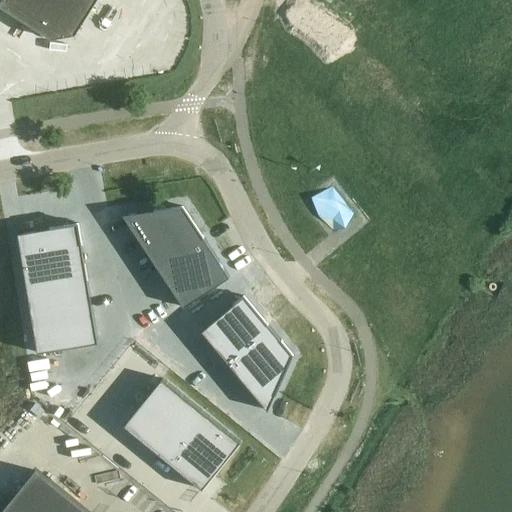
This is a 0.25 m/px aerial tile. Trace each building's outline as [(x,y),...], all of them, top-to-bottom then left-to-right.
[(1,0),(0,2),(0,7),(51,39),(75,35),(97,0),(1,0)] [(354,215),(333,188),(312,198),(311,204),(318,217),(333,231),(345,228),(346,226),(354,215)] [(183,207),(122,215),(183,308),(229,278),(183,207)] [(78,224),(18,234),(37,353),(97,343),(78,224)] [(0,383),(19,380),(0,261),(0,383)] [(243,296),(201,332),(267,411),(292,355),(243,296)] [(400,329),(400,344),(425,344),(425,329),(400,329)] [(240,442),(162,378),(123,425),(201,489),(240,442)] [(1,511),(84,511),(35,472),(1,511)]
